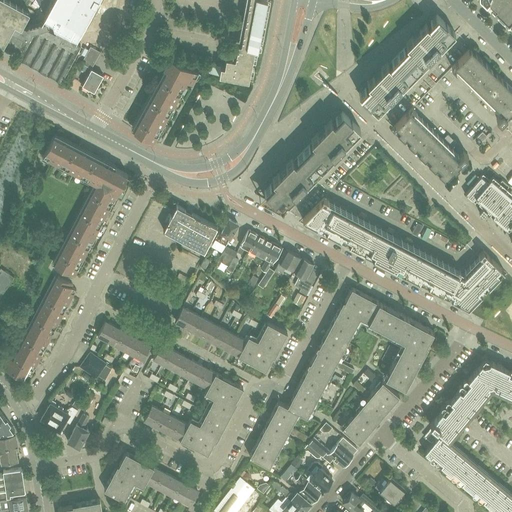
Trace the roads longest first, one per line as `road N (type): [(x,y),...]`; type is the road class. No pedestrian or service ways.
road 1 (residential): [(118,422),(211,469),(257,388),(274,388),(286,377),(346,262)]
road 2 (residential): [(21,410),(69,351),(148,189)]
road 3 (residential): [(93,131),(140,50),(157,0)]
road 4 (residential): [(382,435),(468,326)]
road 5 (residential): [(468,326),(346,262)]
road 6 (residential): [(346,262),(235,205)]
road 7 (secondary): [(159,165),(189,183),(219,180),(234,173),(255,136)]
